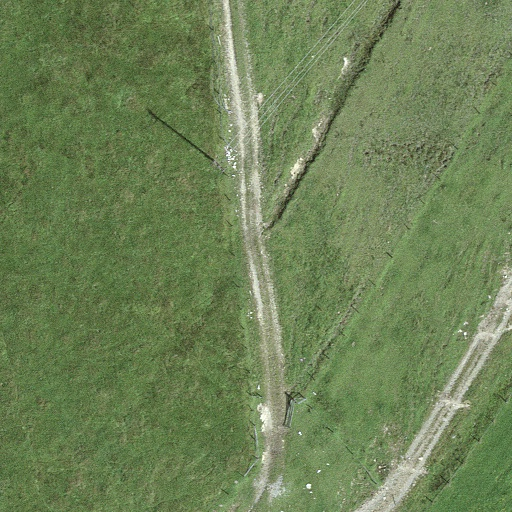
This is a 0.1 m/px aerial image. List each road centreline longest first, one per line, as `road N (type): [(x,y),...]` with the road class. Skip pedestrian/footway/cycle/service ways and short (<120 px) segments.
road 1 (track): [(257,511),(273,470),(273,424),(234,0)]
road 2 (track): [(373,511),(413,465),(511,294)]
